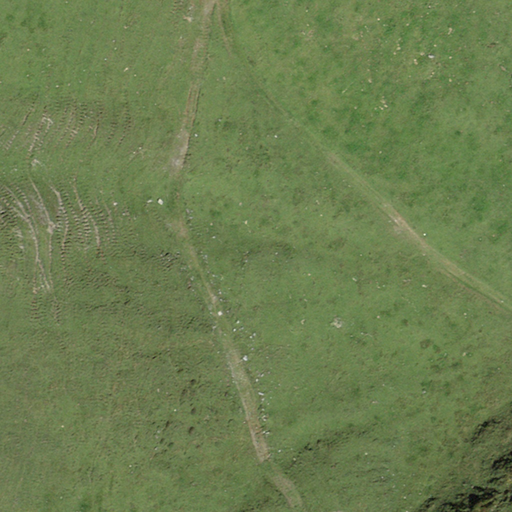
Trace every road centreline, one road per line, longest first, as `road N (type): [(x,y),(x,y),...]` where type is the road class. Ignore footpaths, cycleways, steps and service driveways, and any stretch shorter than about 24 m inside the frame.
road 1 (track): [(210,0),(174,200),(233,365),(292,492),(292,511)]
road 2 (track): [(219,0),(246,60),(340,156),(511,306)]
